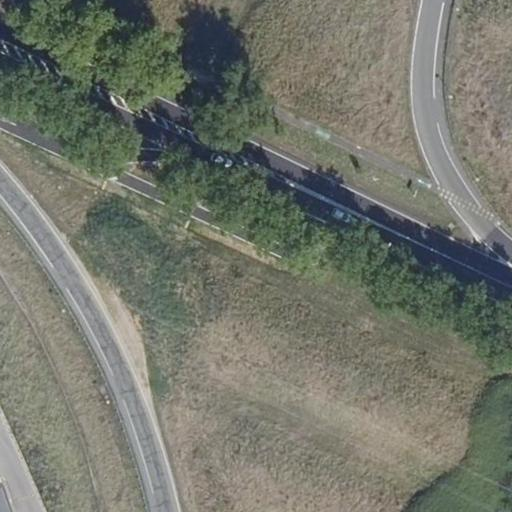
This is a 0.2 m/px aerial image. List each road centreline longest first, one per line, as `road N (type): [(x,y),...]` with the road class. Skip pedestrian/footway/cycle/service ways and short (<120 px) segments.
road 1 (primary): [(0,59),(236,172),(499,284)]
road 2 (primary): [(0,177),(54,248),(134,391),(165,511)]
road 3 (primary): [(499,284),(189,121)]
road 4 (primary): [(511,250),(467,202),(429,134),(431,0)]
road 5 (primary): [(189,121),(0,30)]
road 6 (primary): [(226,0),(196,76),(189,121)]
